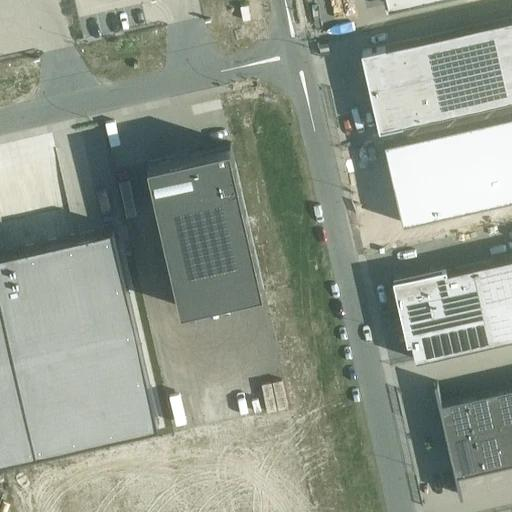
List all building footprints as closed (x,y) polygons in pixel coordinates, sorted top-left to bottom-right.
[(511,16),(362,51),(379,129),(511,98),(511,16)] [(511,112),(385,142),(403,222),(511,196),(511,112)] [(231,142),(147,161),(180,308),(264,289),(231,142)] [(114,225),(66,236),(0,251),(0,461),(159,425),(114,225)] [(511,255),(398,282),(415,360),(511,337),(511,255)] [(511,386),(440,403),(456,473),(511,460),(511,386)]
